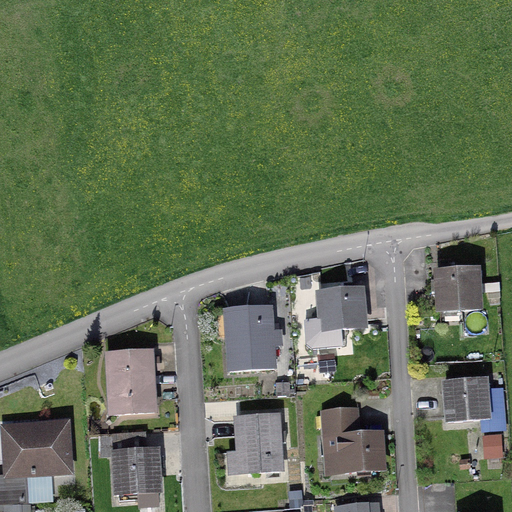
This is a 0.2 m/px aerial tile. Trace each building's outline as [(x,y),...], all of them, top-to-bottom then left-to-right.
[(462,322),(462,315),(484,313),(483,294),(500,293),(500,283),(482,284),(481,269),(432,271),(433,280),(430,280),(431,296),(434,296),(435,317),(441,316),(442,323),(462,322)] [(362,330),(361,326),(359,294),(352,295),(351,287),(343,288),(344,295),(318,297),(320,322),(303,324),(304,346),(310,351),(340,349),(339,332),(362,330)] [(228,374),(272,371),(268,312),(228,314),(230,340),(226,340),(228,374)] [(153,415),(149,355),(106,358),(109,417),(153,415)] [(489,390),(489,380),(442,383),(445,426),(479,424),(480,435),(506,433),(503,389),(489,390)] [(326,464),(342,463),(343,476),(381,473),(378,437),(346,439),(345,430),(355,429),(354,413),(322,415),(326,464)] [(276,434),(275,420),(235,423),(239,477),(279,474),(277,447),(278,446),(278,434),(276,434)] [(5,480),(68,476),(65,427),(12,430),(13,449),(3,449),(5,480)] [(482,437),(484,461),(504,459),(502,435),(482,437)] [(142,437),(111,438),(115,498),(116,498),(117,505),(137,503),(138,508),(156,507),(155,495),(157,495),(155,454),(143,455),(142,437)] [(9,507),(28,505),(26,490),(8,492),(9,507)]
